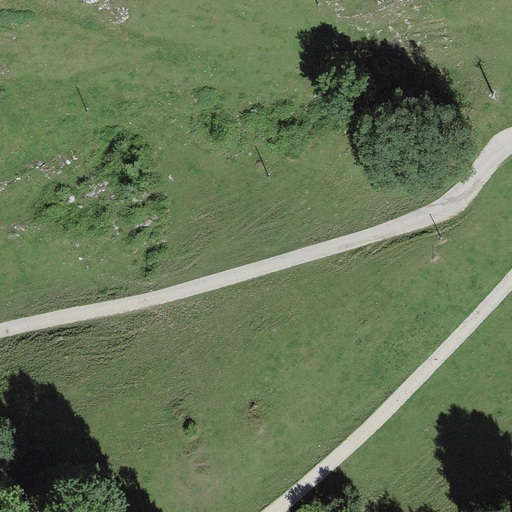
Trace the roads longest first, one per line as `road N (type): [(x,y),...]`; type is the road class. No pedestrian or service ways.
road 1 (unclassified): [(0,333),(215,284),(404,229),(464,199),(493,150),(511,138)]
road 2 (unclassified): [(511,281),(275,511)]
